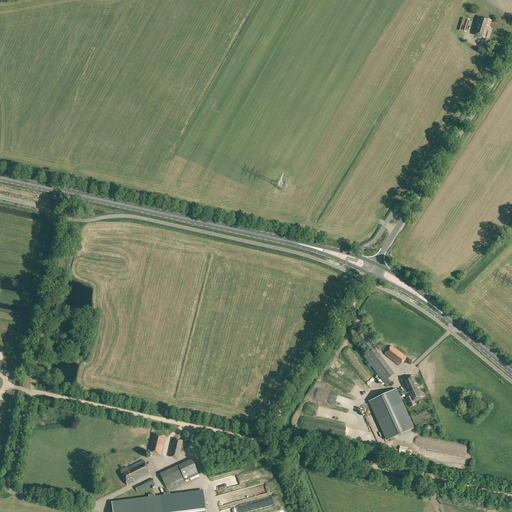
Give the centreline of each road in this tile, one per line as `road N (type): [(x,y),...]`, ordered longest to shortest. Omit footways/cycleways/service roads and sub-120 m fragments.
road 1 (track): [(59,396),(262,444),(363,280)]
road 2 (primary): [(313,247),(0,177)]
road 3 (track): [(262,444),(511,497)]
road 4 (tertiary): [(375,263),(511,53)]
road 5 (track): [(69,192),(29,390)]
road 6 (unclassified): [(0,486),(29,390),(59,396)]
